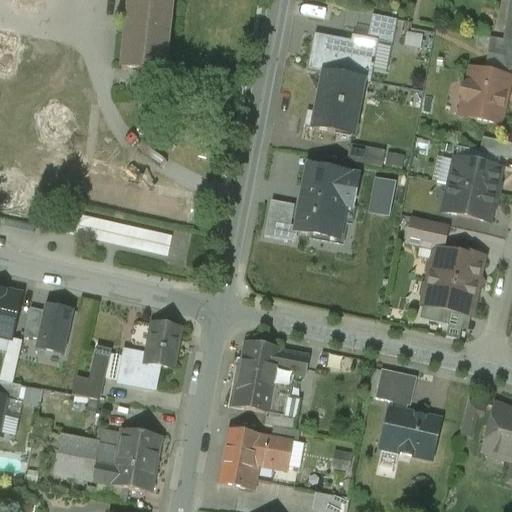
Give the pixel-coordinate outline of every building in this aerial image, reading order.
[(129,0),(121,73),(163,77),(171,0),(129,0)] [(511,0),(510,0),(502,43),(511,45),(511,0)] [(396,23),(372,19),(365,51),(351,48),(345,80),(360,83),(365,59),(389,64),(396,23)] [(352,45),(314,38),(308,73),(323,76),(345,80),(351,48),(352,45)] [(511,45),(502,43),(489,41),(486,57),(502,60),(505,75),(511,73),(511,45)] [(509,81),(471,72),(468,87),(466,87),(462,90),(460,100),(462,104),(468,105),(470,108),(467,121),(498,128),(509,81)] [(345,80),(323,76),(312,132),(352,140),(360,99),(357,99),(360,84),(362,85),(363,84),(360,83),(345,80)] [(384,154),(349,147),(346,164),(381,171),(384,154)] [(500,173),(455,162),(449,189),(494,199),(500,173)] [(293,240),(341,249),(354,177),(306,168),(293,240)] [(72,196),(180,219),(185,197),(77,174),(72,196)] [(494,199),(449,189),(443,215),(488,225),(494,199)] [(171,259),(176,237),(91,218),(86,240),(171,259)] [(447,230),(412,222),(406,249),(434,255),(435,251),(442,253),(447,230)] [(442,253),(435,251),(434,255),(432,265),(429,268),(426,278),(428,282),(427,288),(423,290),(421,301),(423,304),(422,311),(470,321),(475,299),(474,299),(482,262),(442,253)] [(0,295),(0,339),(11,342),(20,299),(0,295)] [(73,315),(45,308),(35,353),(63,359),(73,315)] [(180,333),(151,328),(146,360),(144,368),(159,370),(173,373),(180,333)] [(280,354),(245,347),(233,411),(266,417),(283,420),(283,419),(287,401),(289,401),(293,379),(304,381),(307,360),(280,355),(280,354)] [(110,355),(96,351),(88,384),(76,381),(72,399),(98,404),(110,355)] [(146,360),(124,356),(119,387),(141,391),(154,394),(159,370),(144,368),(146,360)] [(381,376),(372,375),(367,401),(375,403),(381,376)] [(415,383),(395,378),(381,375),(381,376),(375,403),(408,411),(415,383)] [(21,390),(0,385),(0,400),(5,402),(5,403),(18,405),(21,390)] [(468,407),(466,439),(482,441),(485,409),(468,407)] [(511,416),(494,412),(483,454),(511,461),(511,416)] [(439,426),(389,415),(381,453),(400,457),(399,458),(411,461),(411,460),(430,464),(439,426)] [(296,422),(283,419),(283,420),(266,417),(264,429),(272,431),(293,435),(296,422)] [(293,435),(272,431),(271,442),(292,446),(297,447),(299,436),(293,435)] [(160,441),(121,433),(118,453),(111,490),(150,497),(160,441)] [(259,439),(229,434),(219,489),(248,494),(253,467),(258,440),(259,439)] [(99,447),(60,440),(52,479),(91,486),(99,449),(99,447)] [(271,442),(258,440),(253,467),(287,473),(292,446),(271,442)] [(118,453),(99,449),(91,486),(111,490),(118,453)]
